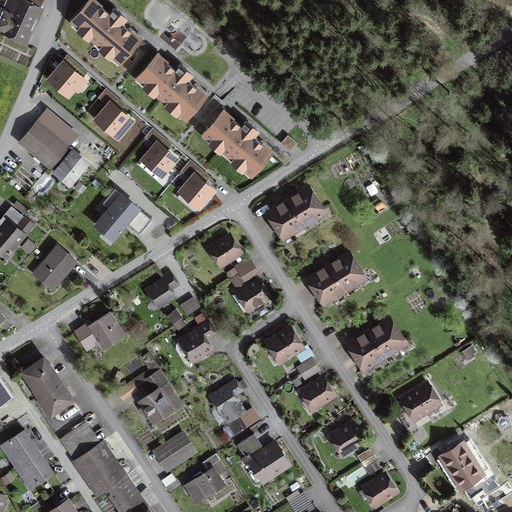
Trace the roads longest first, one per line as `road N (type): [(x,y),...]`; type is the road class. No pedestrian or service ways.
road 1 (residential): [(297,305),(411,481),(409,500),(392,511)]
road 2 (residential): [(41,324),(173,511)]
road 3 (tertiary): [(41,324),(234,204)]
road 4 (tertiary): [(328,146),(511,31)]
road 5 (residential): [(336,511),(238,362),(245,338)]
road 6 (residential): [(0,362),(100,511)]
road 7 (residential): [(0,151),(63,0)]
